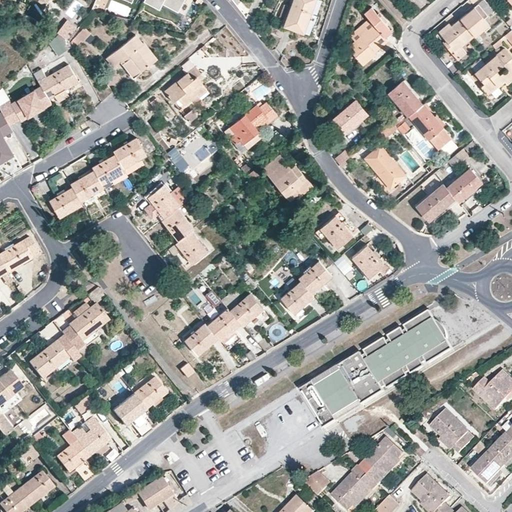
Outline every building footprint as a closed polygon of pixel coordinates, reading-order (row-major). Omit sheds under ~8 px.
[(145,0),(160,7),(162,2),(178,11),(183,0),(145,0)] [(315,0),(293,0),(284,25),(304,33),(315,0)] [(493,10),(485,0),(482,0),(474,7),(483,18),(493,10)] [(288,6),(284,4),(280,17),(284,18),(288,6)] [(392,31),(371,7),(364,13),(369,18),(374,24),(354,41),(347,47),(360,61),(374,50),(375,51),(387,40),(385,37),(392,31)] [(483,18),(474,7),(460,18),(474,35),(475,36),(488,25),(483,18)] [(79,25),(67,17),(56,30),(58,33),(49,41),(58,53),(71,45),(69,40),(79,25)] [(374,24),(369,18),(349,35),(354,41),(374,24)] [(474,35),(460,18),(451,26),(448,23),(439,31),(446,40),(450,45),(448,47),(458,59),(466,53),(461,46),(474,35)] [(91,33),(84,27),(72,40),(77,45),(81,41),(83,42),(85,39),(90,34),(91,33)] [(95,37),(90,34),(85,39),(89,43),(95,37)] [(158,59),(144,41),(143,42),(136,34),(106,58),(113,67),(125,57),(132,66),(129,69),(135,76),(138,74),(158,59)] [(511,73),(511,56),(504,48),(475,73),(484,83),(480,87),(487,95),(490,91),(498,86),(504,80),(507,84),(511,79),(511,73)] [(375,51),(374,50),(360,61),(363,65),(377,54),(375,51)] [(404,70),(399,64),(400,63),(399,61),(392,66),(399,74),(404,70)] [(79,82),(69,64),(47,77),(42,69),(33,73),(41,86),(48,99),(55,96),(66,89),(79,82)] [(457,69),(453,64),(448,67),(453,72),(457,69)] [(199,97),(208,90),(197,76),(201,73),(195,65),(164,90),(174,102),(179,98),(187,92),(192,99),(197,95),(199,97)] [(423,103),(402,80),(388,92),(389,94),(396,102),(408,116),(423,103)] [(48,99),(41,86),(11,103),(21,121),(51,104),(48,99)] [(503,92),(498,86),(490,91),(496,98),(503,92)] [(69,96),(66,89),(55,96),(59,102),(69,96)] [(192,99),(187,92),(179,98),(184,105),(191,99),(192,99)] [(251,96),(248,92),(243,96),(246,100),(251,96)] [(396,102),(389,94),(388,95),(395,103),(396,102)] [(164,101),(159,95),(151,101),(156,107),(164,101)] [(368,114),(355,99),(332,119),(345,134),(368,114)] [(21,121),(11,103),(10,101),(0,107),(0,110),(10,127),(21,121)] [(260,131),(257,127),(268,117),(271,121),(277,115),(266,101),(259,107),(257,104),(224,131),(235,144),(241,140),(247,148),(263,135),(260,131)] [(433,116),(423,103),(408,116),(404,119),(410,127),(413,125),(415,124),(427,139),(428,140),(429,139),(438,150),(452,139),(437,120),(433,116)] [(183,111),(189,119),(197,114),(192,106),(183,111)] [(406,117),(403,113),(394,120),(397,124),(406,117)] [(260,131),(271,121),(268,117),(257,127),(260,131)] [(427,139),(415,124),(413,125),(426,140),(427,139)] [(156,150),(144,129),(134,134),(136,137),(147,155),(156,150)] [(147,155),(136,137),(114,150),(116,153),(124,167),(141,158),(147,155)] [(247,148),(241,140),(235,144),(242,152),(247,148)] [(7,144),(0,147),(0,163),(1,166),(15,157),(7,144)] [(406,175),(381,144),(364,158),(390,189),(406,175)] [(339,164),(350,158),(345,149),(334,155),(339,164)] [(468,155),(462,149),(455,155),(461,162),(468,155)] [(179,154),(177,151),(170,156),(173,160),(179,154)] [(124,167),(116,153),(92,166),(94,169),(103,184),(126,171),(124,167)] [(291,168),(280,154),(263,169),(290,201),(299,194),(311,183),(295,164),(291,168)] [(144,164),(141,158),(124,167),(126,171),(128,173),(144,164)] [(439,163),(436,160),(429,165),(432,169),(439,163)] [(482,181),(470,167),(446,187),(455,198),(457,200),(459,202),(474,189),(482,181)] [(261,174),(256,168),(250,174),(254,179),(261,174)] [(103,184),(94,169),(71,182),(73,186),(81,200),(104,187),(103,184)] [(170,188),(163,180),(147,193),(164,214),(177,204),(180,201),(170,188)] [(188,195),(178,182),(170,188),(180,201),(188,195)] [(446,187),(443,183),(416,206),(428,221),(440,210),(455,198),(446,187)] [(81,200),(73,186),(65,190),(58,195),(49,199),(60,217),(68,212),(83,203),(81,200)] [(150,200),(144,193),(126,207),(132,214),(150,200)] [(308,212),(300,203),(292,210),(300,219),(308,212)] [(194,224),(177,204),(164,214),(161,216),(178,237),(191,226),(194,224)] [(345,218),(340,211),(336,214),(341,221),(345,218)] [(341,221),(336,214),(320,228),(327,236),(337,248),(353,234),(341,221)] [(178,237),(175,239),(192,260),(208,247),(191,226),(178,237)] [(327,236),(320,228),(315,232),(323,240),(327,236)] [(21,240),(29,255),(36,251),(28,236),(21,240)] [(29,255),(21,240),(0,252),(0,258),(7,272),(31,258),(29,255)] [(242,247),(237,241),(230,247),(234,253),(239,258),(241,257),(237,251),(242,247)] [(485,248),(482,243),(474,248),(477,253),(485,248)] [(373,250),(367,244),(352,257),(362,269),(369,277),(385,264),(378,256),(373,250)] [(237,261),(227,249),(220,255),(231,267),(237,261)] [(344,273),(353,267),(343,254),(335,261),(344,273)] [(332,276),(319,260),(311,267),(310,265),(304,271),(305,272),(302,274),(300,271),(296,274),(300,280),(312,293),(332,276)] [(216,267),(211,263),(200,272),(205,277),(216,267)] [(253,280),(246,271),(242,275),(246,281),(245,281),(248,284),(253,280)] [(10,278),(7,272),(1,275),(4,281),(10,278)] [(312,293),(300,280),(281,297),(294,313),(314,296),(312,293)] [(102,292),(97,286),(88,293),(92,299),(102,292)] [(241,323),(243,325),(263,308),(249,292),(245,296),(242,293),(241,294),(235,288),(221,300),(222,301),(228,307),(241,323)] [(221,300),(212,289),(204,296),(215,307),(222,301),(221,300)] [(89,307),(85,302),(73,312),(76,317),(89,307)] [(75,349),(83,342),(82,340),(94,330),(108,319),(95,303),(89,307),(76,317),(69,323),(70,324),(61,331),(75,349)] [(207,324),(218,337),(220,340),(241,323),(228,307),(207,324)] [(403,329),(401,326),(388,334),(390,337),(387,339),(385,336),(365,349),(366,352),(363,354),(361,351),(339,365),(342,369),(316,385),(314,380),(301,388),(320,419),(347,404),(350,406),(361,399),(363,404),(385,390),(383,386),(387,384),(389,388),(409,375),(407,372),(410,370),(412,373),(425,365),(423,361),(426,359),(429,362),(453,347),(447,338),(448,337),(447,332),(446,328),(444,325),(441,322),(439,320),(435,317),(429,309),(405,324),(406,327),(403,329)] [(207,324),(205,322),(185,339),(198,355),(218,337),(207,324)] [(98,335),(94,330),(82,340),(83,342),(86,345),(98,335)] [(263,335),(260,332),(254,337),(257,341),(263,335)] [(56,340),(29,361),(41,378),(53,368),(69,356),(56,340)] [(69,356),(53,368),(57,373),(73,361),(69,356)] [(194,371),(187,362),(180,368),(187,377),(194,371)] [(127,367),(124,364),(116,370),(121,376),(124,373),(123,371),(127,367)] [(0,403),(2,403),(14,393),(23,386),(9,369),(0,376),(0,403)] [(112,382),(121,376),(116,370),(108,377),(112,382)] [(510,400),(511,397),(511,377),(504,370),(492,383),(485,377),(474,389),(496,410),(508,398),(510,400)] [(152,403),(160,397),(166,392),(154,376),(134,392),(146,408),(152,403)] [(134,392),(112,409),(125,425),(146,408),(134,392)] [(6,409),(19,399),(14,393),(2,403),(6,409)] [(91,406),(95,403),(87,393),(81,399),(87,405),(89,403),(91,406)] [(162,399),(160,397),(152,403),(153,405),(162,399)] [(162,420),(173,412),(163,401),(153,409),(162,420)] [(347,404),(320,419),(325,427),(338,419),(335,415),(350,406),(347,404)] [(475,436),(446,408),(431,425),(442,436),(440,438),(452,450),(454,447),(460,453),(475,436)] [(153,428),(143,415),(132,423),(142,436),(153,428)] [(94,452),(111,439),(99,424),(103,420),(99,416),(85,426),(83,424),(80,427),(79,425),(71,432),(90,455),(101,470),(124,452),(114,439),(112,440),(113,441),(107,446),(109,448),(98,456),(94,452)] [(508,432),(498,423),(495,426),(505,435),(508,432)] [(16,434),(21,429),(17,424),(12,429),(16,434)] [(71,432),(69,429),(62,435),(70,445),(56,456),(68,472),(90,455),(71,432)] [(30,438),(35,445),(44,438),(38,431),(32,436),(30,438)] [(30,438),(32,436),(29,432),(23,437),(26,441),(30,438)] [(511,435),(508,432),(505,435),(490,451),(505,465),(508,468),(511,463),(511,435)] [(399,459),(404,453),(388,437),(360,466),(364,469),(380,484),(385,478),(382,476),(399,459)] [(30,439),(21,446),(32,460),(41,453),(30,439)] [(112,440),(111,439),(94,452),(98,456),(109,448),(107,446),(113,441),(112,440)] [(505,465),(490,451),(486,447),(479,454),(483,458),(473,469),(491,486),(503,473),(501,470),(505,465)] [(385,478),(402,461),(399,459),(382,476),(385,478)] [(97,474),(86,461),(75,470),(85,482),(97,474)] [(380,484),(364,469),(360,466),(359,465),(353,471),(354,472),(333,495),(349,511),(354,505),(371,488),(374,490),(380,484)] [(33,502),(54,485),(42,470),(21,486),(33,502)] [(319,495),(331,483),(319,471),(318,471),(311,475),(307,478),(306,479),(304,481),(319,495)] [(445,502),(451,496),(428,474),(412,490),(424,501),(435,511),(446,511),(451,508),(445,502)] [(174,493),(162,475),(137,491),(148,509),(163,500),(174,493)] [(0,502),(0,503),(6,511),(20,511),(33,502),(21,486),(0,502)] [(357,508),(374,490),(371,488),(354,505),(357,508)] [(126,503),(139,497),(135,491),(123,498),(126,503)] [(170,509),(179,501),(174,493),(163,500),(170,509)] [(313,511),(315,510),(299,495),(282,511),(313,511)] [(392,511),(400,504),(390,495),(376,510),(378,511),(392,511)] [(435,511),(424,501),(422,504),(430,511),(435,511)] [(110,511),(125,511),(128,510),(122,502),(109,510),(110,511)]
